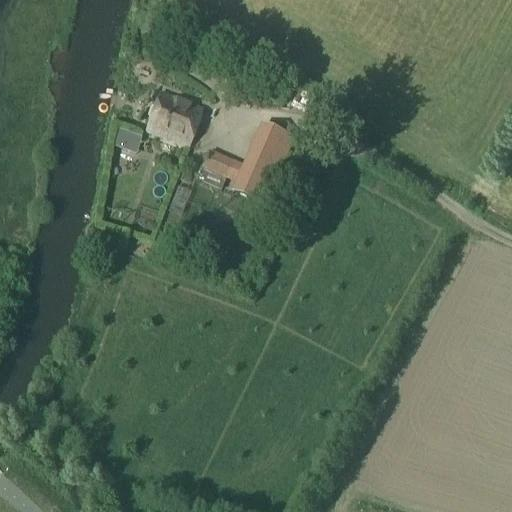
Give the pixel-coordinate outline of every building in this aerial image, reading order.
[(202,113),(161,97),(155,109),(151,110),(148,118),(150,121),(145,134),(188,150),(202,113)] [(263,126),(255,145),(284,157),(292,139),(263,126)] [(284,157),(255,145),(247,164),(275,176),(284,157)] [(202,172),(197,183),(220,193),(225,182),(233,163),(210,153),(202,172)] [(247,164),(233,195),(262,208),(275,176),(247,164)]
